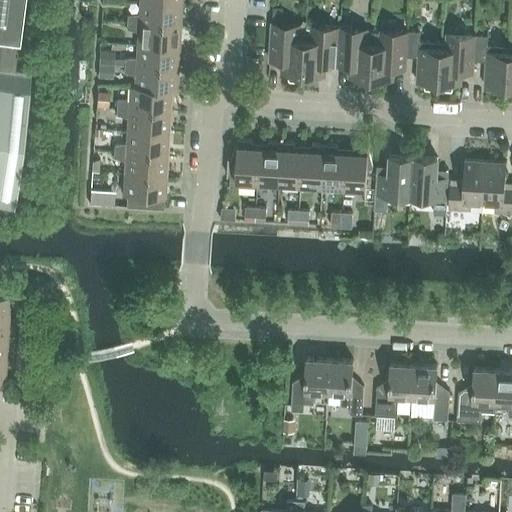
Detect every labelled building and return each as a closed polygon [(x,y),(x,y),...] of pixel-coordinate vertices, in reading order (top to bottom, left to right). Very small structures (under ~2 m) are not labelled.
[(0,0),(0,211),(12,213),(30,71),(13,68),(22,0),(0,0)] [(179,24),(181,3),(140,0),(140,13),(127,15),(127,21),(179,24)] [(282,8),(273,7),(272,19),(281,19),(282,8)] [(343,8),(342,18),(351,19),(352,9),(343,8)] [(178,46),(179,24),(127,21),(126,28),(139,31),(138,43),(178,46)] [(273,21),(271,47),(283,47),(282,62),(281,73),(288,73),(289,79),(303,80),(303,74),(306,33),(301,33),(302,23),(273,21)] [(338,67),(340,26),(314,24),(313,33),(306,33),(303,74),(313,75),(312,80),(325,81),(326,67),(338,67)] [(374,37),(373,37),(352,36),(352,26),(340,26),(338,67),(349,67),(349,77),(371,78),(374,37)] [(406,55),(408,30),(396,29),(396,32),(373,31),(373,37),(374,37),(371,78),(371,84),(383,85),(385,79),(393,80),(394,69),(406,70),(406,55)] [(438,88),(441,42),(420,41),(420,31),(408,30),(406,55),(418,56),(417,81),(424,82),(426,88),(438,88)] [(464,33),(464,37),(442,35),(441,42),(438,88),(451,89),(453,83),(461,84),(462,73),(473,74),(474,59),(476,34),(464,33)] [(507,87),(509,45),(488,44),(488,35),(476,34),(474,59),(486,60),(485,85),(492,86),(494,92),(507,93),(507,87)] [(177,68),(178,46),(138,43),(137,56),(124,58),(124,64),(177,68)] [(99,51),(99,62),(111,63),(111,52),(99,51)] [(99,64),(98,76),(110,77),(111,65),(99,64)] [(175,90),(177,68),(124,64),(124,71),(136,74),(135,86),(171,89),(171,90),(175,90)] [(171,89),(135,86),(130,86),(130,99),(117,101),(117,107),(169,111),(171,90),(171,89)] [(97,95),(96,106),(107,107),(108,93),(97,92),(97,95)] [(168,133),(169,111),(117,107),(116,114),(128,117),(128,130),(168,133)] [(167,154),(168,133),(128,130),(127,143),(114,144),(114,151),(167,154)] [(258,181),(260,146),(253,145),(252,139),(238,138),(231,159),(237,160),(236,179),(257,181),(258,181)] [(279,182),(282,141),(269,140),(267,146),(260,146),(258,181),(257,181),(257,187),(269,187),(271,182),(279,182)] [(301,183),(303,148),(296,148),(295,142),(282,141),(279,182),(301,183)] [(322,185),(325,144),(312,143),(310,149),(303,148),(301,183),(322,185)] [(344,186),(346,151),(339,150),(338,144),(325,144),(322,185),(343,186),(344,186)] [(344,186),(343,186),(343,192),(355,193),(357,187),(366,187),(367,168),(373,167),(369,146),(355,145),(353,151),(346,151),(344,186)] [(165,176),(167,154),(114,151),(114,158),(126,161),(125,174),(165,176)] [(412,195),(414,155),(390,154),(388,174),(377,173),(374,209),(387,209),(388,194),(412,195)] [(414,155),(412,195),(435,196),(434,212),(446,213),(448,177),(438,177),(439,157),(414,155)] [(92,162),(91,171),(99,172),(100,158),(92,161),(92,162)] [(483,202),(486,160),(465,158),(463,184),(450,183),(448,209),(471,210),(471,201),(483,202)] [(486,160),(483,202),(495,202),(495,212),(511,212),(511,187),(505,187),(507,161),(486,160)] [(91,171),(91,183),(99,184),(99,172),(91,171)] [(163,208),(165,176),(125,174),(124,195),(127,196),(126,206),(163,208)] [(246,205),(245,215),(256,215),(256,206),(246,205)] [(256,206),(256,215),(266,216),(267,207),(256,206)] [(289,208),(288,217),(299,218),(299,209),(289,208)] [(299,209),(299,218),(309,219),(310,209),(299,209)] [(332,211),(331,220),(342,221),(342,211),(332,211)] [(342,211),(342,221),(352,221),(353,212),(342,211)] [(0,317),(8,318),(9,296),(0,295),(0,317)] [(330,358),(307,356),(305,381),(293,380),(291,409),(304,410),(305,403),(312,404),(313,393),(328,394),(330,358)] [(330,358),(328,394),(341,395),(341,405),(350,405),(350,413),(362,414),(364,385),(352,384),(354,359),(330,358)] [(412,399),(414,363),(391,361),(389,386),(377,386),(375,415),(397,416),(398,398),(412,399)] [(414,363),(412,399),(435,401),(434,418),(448,419),(450,390),(436,389),(437,364),(414,363)] [(496,404),(498,368),(474,367),(473,392),(459,391),(457,420),(481,421),(482,411),(496,411),(496,404)] [(496,404),(509,405),(508,415),(511,415),(511,368),(498,368),(496,404)] [(284,420),(284,431),(294,432),(295,421),(284,420)] [(356,438),(355,451),(366,451),(367,439),(356,438)] [(265,470),(264,478),(272,478),(273,470),(265,470)] [(368,473),(368,483),(380,483),(380,473),(368,473)] [(295,511),(296,501),(287,501),(287,510),(261,510),(260,511),(295,511)] [(309,511),(304,511),(304,502),(296,501),(295,511),(309,511)]
